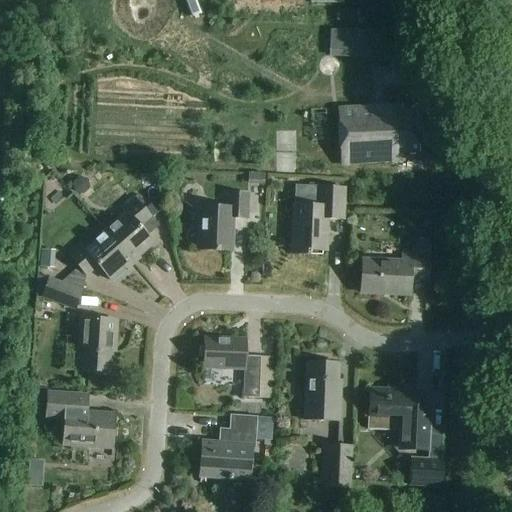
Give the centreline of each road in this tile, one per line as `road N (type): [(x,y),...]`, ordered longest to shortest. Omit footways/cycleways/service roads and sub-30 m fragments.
road 1 (residential): [(99,511),(140,496),(153,477),(165,336),(185,309),(300,307),(391,346),(500,334)]
road 2 (residential): [(500,334),(482,182),(444,0)]
road 3 (residential): [(511,484),(500,334)]
